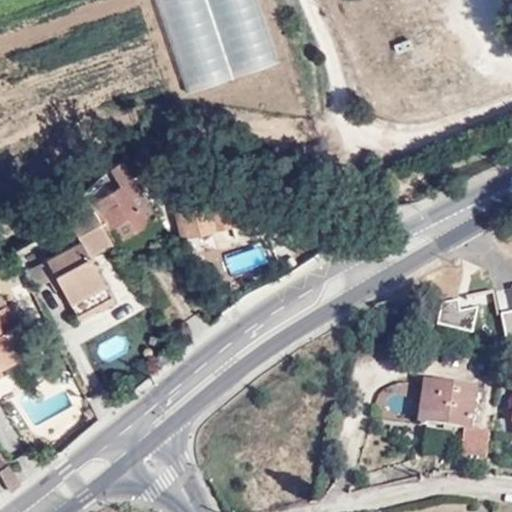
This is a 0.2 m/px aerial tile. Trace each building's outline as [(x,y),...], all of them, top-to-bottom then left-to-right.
[(111,168),(120,185),(124,183),(128,189),(138,183),(124,161),(111,168)] [(159,218),(138,183),(128,189),(124,183),(90,203),(106,230),(110,237),(117,233),(121,240),(159,218)] [(197,192),(171,198),(180,235),(229,224),(224,202),(217,203),(216,197),(199,201),(197,192)] [(89,201),(87,198),(85,198),(68,215),(69,218),(81,240),(40,262),(49,279),(55,276),(75,314),(111,295),(90,255),(114,242),(112,240),(110,237),(106,230),(90,203),(89,201)] [(114,243),(121,240),(117,233),(110,237),(112,240),(114,242),(114,243)] [(49,279),(40,262),(26,269),(36,286),(49,279)] [(457,281),(484,276),(482,264),(454,269),(457,281)] [(0,362),(30,348),(17,318),(11,319),(0,297),(0,362)] [(473,333),(477,309),(441,303),(437,327),(473,333)] [(511,340),(511,313),(502,315),(507,342),(511,340)] [(423,422),(475,428),(479,389),(428,383),(423,422)] [(0,474),(8,490),(20,484),(3,453),(2,450),(0,450),(0,474)]
